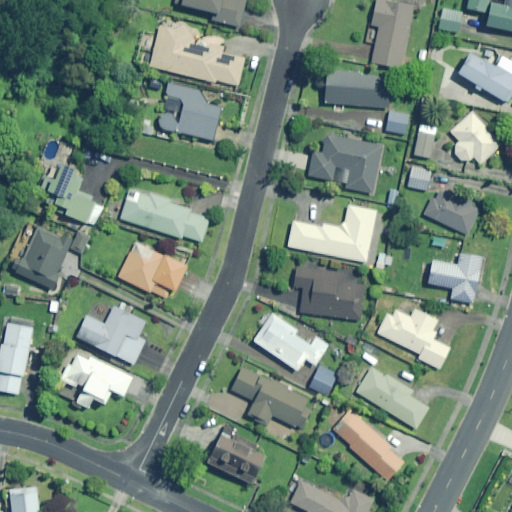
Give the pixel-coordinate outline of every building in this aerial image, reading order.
[(217,26),(242,31),(248,2),(238,0),(171,0),(170,6),(219,16),(217,26)] [(377,29),(371,64),(404,70),(416,6),(383,0),(374,0),(369,28),(377,29)] [(488,0),(469,0),(467,10),(486,14),(488,0)] [(511,0),(510,0),(509,9),(491,5),(487,28),(511,33),(511,0)] [(463,15),(442,11),(438,31),(459,35),(463,15)] [(194,46),(198,31),(158,22),(147,68),(214,84),(214,82),(238,87),(245,57),(221,52),(204,48),(194,46)] [(443,52),(433,50),(431,61),(441,63),(443,52)] [(504,75),(469,53),(457,73),(506,104),(511,95),(511,72),(508,70),(504,75)] [(392,78),(327,71),(323,104),(389,111),(392,78)] [(200,91),(167,84),(158,121),(158,122),(158,123),(158,124),(158,125),(158,126),(159,127),(159,128),(160,129),(161,130),(162,131),(163,131),(163,132),(213,142),(220,109),(207,106),(200,91)] [(409,116),(388,113),(385,133),(406,136),(409,116)] [(460,161),(469,161),(473,158),(480,166),(503,144),(472,113),(450,134),(459,143),(455,147),(455,155),(460,161)] [(436,129),(419,126),(413,157),(430,160),(436,129)] [(383,145),(323,134),(320,153),(313,151),(307,179),(338,185),(337,192),(373,199),(383,145)] [(92,203),(94,199),(78,193),(83,181),(73,177),(76,171),(60,165),(54,180),(44,176),(35,200),(50,205),(64,211),(62,217),(97,231),(106,209),(92,203)] [(431,173),(410,169),(406,188),(427,192),(431,173)] [(119,221),(181,240),(182,238),(201,244),(209,220),(189,213),(190,211),(168,204),(170,200),(148,194),(147,197),(128,191),(119,221)] [(479,212),(436,192),(424,217),(468,237),(479,212)] [(366,264),(377,211),(346,205),(342,228),(322,224),(321,229),(293,223),(287,249),(366,264)] [(15,260),(9,274),(54,292),(60,278),(56,276),(71,240),(37,227),(22,263),(15,260)] [(127,253),(115,278),(150,294),(154,284),(175,294),(186,270),(159,257),(161,252),(136,241),(130,254),(127,253)] [(481,260),(457,256),(456,265),(432,261),(427,287),(451,291),(449,302),(473,306),(481,260)] [(297,316),(362,323),(366,287),(355,286),(356,276),(296,270),(294,289),(300,290),(297,316)] [(147,323),(114,308),(105,327),(86,318),(76,339),(134,366),(144,343),(139,340),(147,323)] [(410,318),(396,311),(392,318),(386,315),(376,336),(419,356),(416,362),(439,373),(450,350),(433,341),(436,334),(433,332),(438,321),(414,309),(410,318)] [(315,368),(330,347),(316,338),(313,343),(308,340),(306,343),(296,336),(298,332),(271,313),(252,341),(297,373),(305,361),(315,368)] [(33,328),(4,323),(0,344),(0,393),(21,397),(33,328)] [(123,400),(133,377),(89,357),(87,361),(75,355),(70,366),(67,365),(59,382),(76,390),(77,386),(82,388),(74,405),(87,411),(92,401),(104,406),(110,394),(123,400)] [(337,376),(319,367),(309,389),(327,397),(337,376)] [(252,403),(245,418),(266,429),(272,418),(301,432),(315,403),(242,368),(230,392),(252,403)] [(386,378),(370,368),(355,392),(416,431),(429,410),(410,398),(415,390),(389,374),(386,378)] [(348,449),(386,485),(404,465),(390,452),(393,449),(350,409),(329,431),(348,449)] [(266,457),(219,435),(206,464),(252,486),(266,457)] [(344,500),(295,478),(283,503),(302,511),(369,511),(374,501),(349,489),(344,500)] [(37,511),(36,489),(10,491),(11,511),(37,511)]
